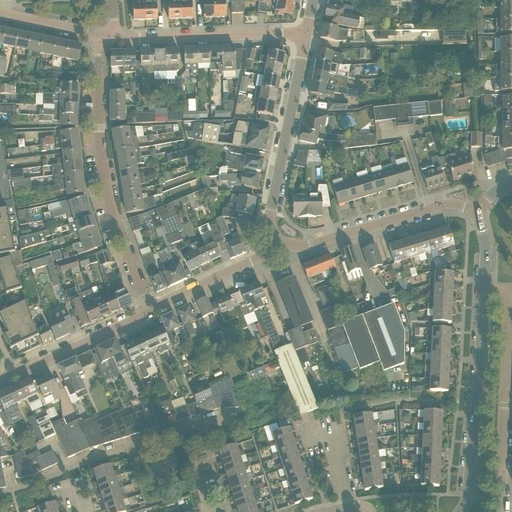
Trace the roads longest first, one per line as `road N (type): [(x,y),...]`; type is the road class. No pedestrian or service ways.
road 1 (residential): [(145,316),(100,180),(95,40)]
road 2 (residential): [(457,511),(467,496),(484,290)]
road 3 (residential): [(509,290),(500,511)]
road 4 (residential): [(274,236),(301,247),(438,207),(477,213)]
road 5 (residential): [(274,236),(267,209),(300,40)]
road 6 (residential): [(119,42),(300,40)]
road 7 (residential): [(145,316),(259,258),(274,236)]
road 8 (residential): [(13,372),(145,316)]
